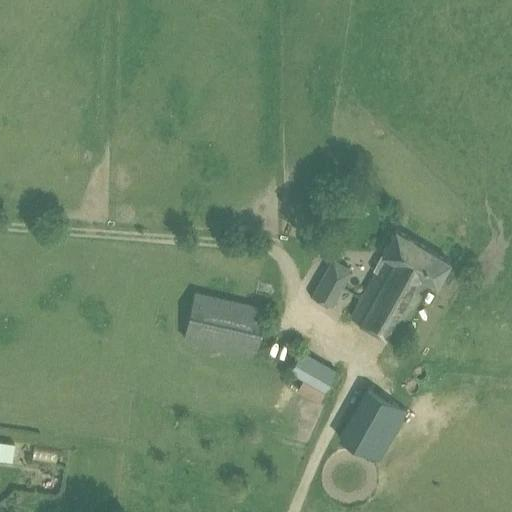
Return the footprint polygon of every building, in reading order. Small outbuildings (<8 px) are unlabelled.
[(351,315),(394,340),(429,280),(436,284),(441,276),(448,281),(455,270),(448,265),(450,262),(396,229),(382,253),(373,269),(375,270),(351,315)] [(312,295),(332,306),(353,269),(333,257),(312,295)] [(183,338),(256,356),(267,308),(195,290),(183,338)] [(289,370),(324,390),(336,370),(300,350),(289,370)] [(338,436),(380,460),(407,410),(365,387),(338,436)] [(0,459),(12,461),(15,443),(0,440),(0,459)]
